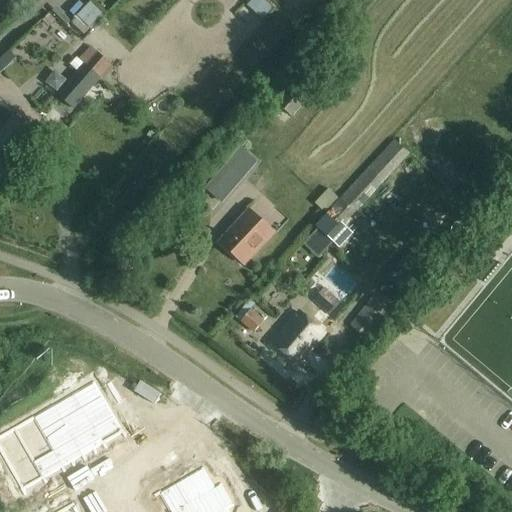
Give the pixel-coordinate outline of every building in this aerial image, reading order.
[(253,28),(272,9),(262,0),(250,0),(238,14),(253,28)] [(49,15),(43,21),(48,27),(54,20),(49,15)] [(78,17),(72,23),(84,35),(90,29),(78,17)] [(72,108),(99,78),(84,65),(57,95),(72,108)] [(291,117),(316,88),(303,77),(282,101),(277,97),(268,106),(275,112),(279,107),(291,117)] [(10,118),(0,129),(0,176),(34,139),(10,118)] [(327,243),(410,154),(394,140),(311,229),(327,243)] [(220,202),(242,177),(227,164),(205,188),(220,202)] [(374,218),(407,182),(426,201),(434,192),(411,170),(403,178),(398,174),(365,209),(374,218)] [(328,190),(315,204),(324,213),(337,199),(328,190)] [(273,234),(247,210),(218,242),(243,265),(273,234)] [(349,325),(365,338),(390,307),(374,294),(349,325)] [(240,322),(253,333),(263,321),(250,311),(240,322)] [(323,334),(298,313),(272,344),(297,365),(323,334)] [(60,362),(51,367),(56,376),(65,370),(60,362)] [(65,370),(56,376),(61,384),(70,379),(65,370)] [(21,385),(11,390),(16,399),(26,393),(21,385)] [(96,388),(76,400),(101,443),(122,432),(96,388)] [(26,393),(16,399),(21,407),(31,402),(26,393)] [(76,400),(56,411),(81,455),(101,443),(76,400)] [(56,411),(36,423),(62,466),(81,455),(56,411)] [(36,423),(17,434),(42,478),(62,466),(36,423)] [(389,435),(394,438),(398,431),(393,428),(389,435)] [(17,434),(0,443),(0,452),(21,490),(42,478),(17,434)] [(213,444),(204,449),(209,458),(218,453),(213,444)] [(204,468),(161,493),(171,511),(174,511),(216,488),(204,468)] [(216,488),(174,511),(220,511),(227,508),(216,488)] [(249,489),(240,494),(245,503),(254,498),(249,489)] [(240,494),(232,499),(237,508),(245,503),(240,494)]
